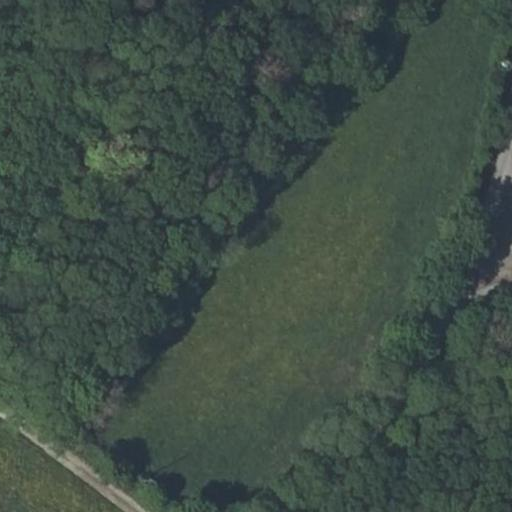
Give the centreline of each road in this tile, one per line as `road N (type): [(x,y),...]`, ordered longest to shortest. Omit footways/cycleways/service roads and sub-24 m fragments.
road 1 (unclassified): [(311,511),(361,461),(499,227)]
road 2 (track): [(147,511),(0,408)]
